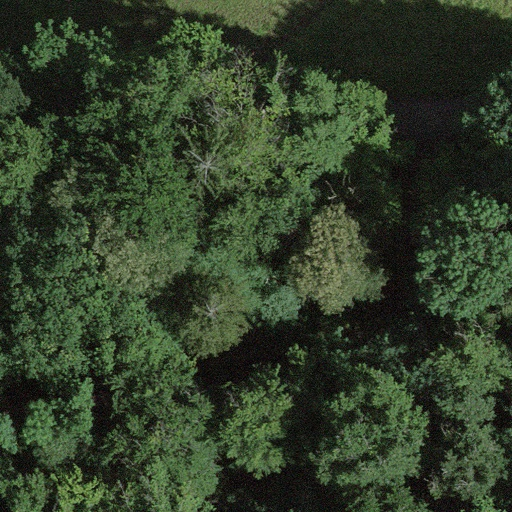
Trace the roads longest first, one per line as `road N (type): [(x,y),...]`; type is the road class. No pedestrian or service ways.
road 1 (track): [(411,126),(417,226),(410,276),(396,308),(370,335),(332,358),(251,379),(0,428)]
road 2 (unclassified): [(0,96),(411,126),(511,122)]
